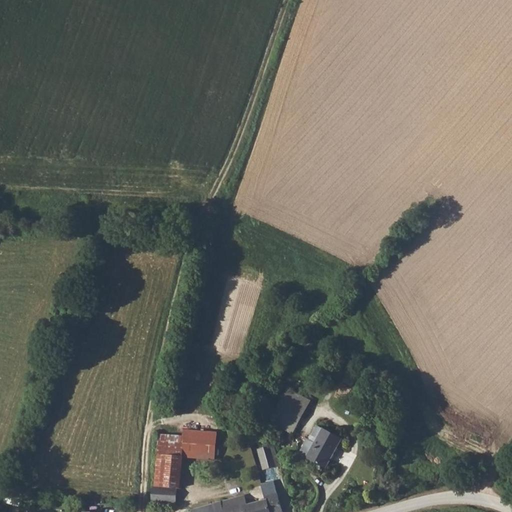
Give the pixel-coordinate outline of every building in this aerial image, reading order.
[(344,364),(338,378),(353,384),(359,371),(344,364)] [(294,433),(312,399),(289,387),(270,421),(294,433)] [(183,434),(159,432),(153,503),(179,505),(183,456),(216,459),(219,431),(184,428),(183,434)] [(308,440),(301,452),(327,467),(342,440),(325,430),(317,445),(308,440)] [(273,446),(257,449),(262,468),(278,464),(273,446)] [(276,476),(265,478),(269,493),(273,511),(284,508),(276,476)] [(247,490),(224,496),(226,504),(231,503),(233,511),(268,511),(273,511),(269,493),(265,494),(266,496),(250,499),(247,490)] [(233,511),(231,503),(226,504),(224,496),(191,504),(193,511),(189,511),(233,511)]
